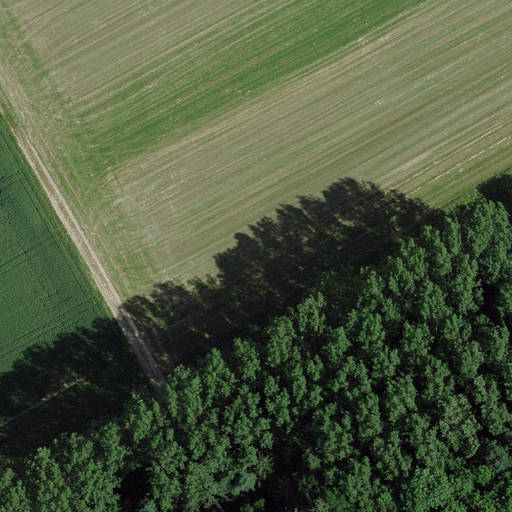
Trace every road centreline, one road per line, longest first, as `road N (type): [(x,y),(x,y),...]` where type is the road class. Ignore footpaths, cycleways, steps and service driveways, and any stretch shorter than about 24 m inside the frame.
road 1 (track): [(45,511),(511,243)]
road 2 (track): [(0,108),(185,435)]
